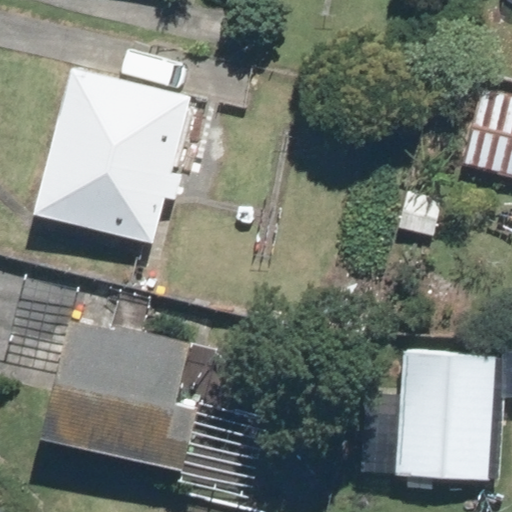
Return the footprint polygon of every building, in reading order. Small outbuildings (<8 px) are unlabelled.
[(86,58),(47,201),(160,232),(199,88),(86,58)] [(511,88),(484,82),(467,154),(511,164),(511,88)] [(453,195),(405,184),(396,224),(444,235),(453,195)] [(84,307),(52,421),(188,458),(205,393),(185,387),(198,338),(84,307)] [(415,343),(407,463),(497,470),(505,350),(415,343)]
